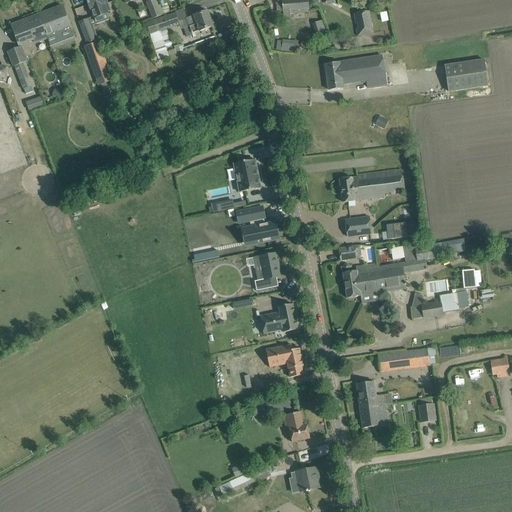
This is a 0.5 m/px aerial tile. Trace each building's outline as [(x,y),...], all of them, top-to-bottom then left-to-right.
[(86,0),(90,10),(91,10),(94,18),(108,13),(108,12),(111,11),(106,0),(86,0)] [(147,3),(154,19),(161,16),(155,0),(147,3)] [(308,0),(296,0),(282,1),(283,17),(290,16),(290,13),(309,12),(308,0)] [(62,6),(36,16),(40,26),(42,25),(47,39),(58,35),(59,35),(71,30),(66,15),(62,6)] [(187,19),(184,9),(175,12),(175,13),(146,23),(151,40),(152,39),(155,48),(154,49),(158,60),(168,57),(177,54),(176,52),(184,50),(182,44),(179,46),(178,45),(174,46),(175,50),(167,52),(159,31),(179,24),(178,22),(186,19),(187,19)] [(198,15),(187,19),(186,19),(189,27),(184,29),(186,37),(192,35),(192,34),(199,31),(199,32),(213,27),(208,11),(198,15)] [(373,34),(369,11),(354,14),(355,24),(357,23),(359,29),(356,30),(357,37),(373,34)] [(12,25),(15,35),(19,46),(35,40),(36,43),(47,39),(42,25),(40,26),(36,16),(12,25)] [(79,22),(87,44),(103,39),(101,34),(94,36),(88,19),(79,22)] [(314,22),(318,39),(327,37),(324,20),(314,22)] [(297,52),(298,41),(282,40),(281,51),(297,52)] [(113,81),(98,42),(84,47),(98,87),(113,81)] [(302,52),(314,52),(313,44),(301,44),(302,52)] [(6,53),(12,67),(14,66),(23,89),(31,86),(23,63),(27,62),(21,47),(6,53)] [(407,73),(435,69),(432,49),(403,53),(407,73)] [(325,65),(329,91),(340,89),(339,84),(366,80),(367,88),(387,85),(382,56),(340,62),(340,63),(325,65)] [(448,93),(458,92),(489,87),(484,60),(444,65),(448,93)] [(9,67),(0,65),(0,82),(6,83),(9,67)] [(69,74),(63,79),(68,84),(74,78),(69,74)] [(60,99),(64,93),(56,88),(52,94),(60,99)] [(29,110),(44,105),(42,99),(27,103),(29,110)] [(381,117),(377,126),(384,129),(388,121),(381,117)] [(245,162),(234,164),(239,193),(261,188),(255,160),(252,160),(252,159),(245,160),(245,162)] [(343,203),(353,202),(385,197),(385,195),(404,193),(401,170),(367,174),(357,175),(357,178),(340,180),(343,203)] [(206,195),(200,181),(190,185),(189,181),(180,184),(191,211),(202,206),(199,198),(206,195)] [(217,206),(212,207),(213,214),(235,209),(233,200),(217,204),(217,206)] [(276,229),(275,222),(266,223),(265,218),(266,218),(263,206),(237,211),(240,223),(250,221),(251,226),(242,228),(245,246),(254,244),(279,239),(277,229),(276,229)] [(372,235),(370,217),(345,219),(347,237),(372,235)] [(414,222),(386,225),(388,240),(416,236),(414,222)] [(503,242),(511,241),(511,239),(511,233),(502,234),(503,242)] [(464,252),(466,251),(464,240),(433,245),(435,257),(464,252)] [(433,245),(432,243),(415,245),(415,246),(418,261),(425,260),(435,259),(435,257),(433,245)] [(405,258),(406,263),(418,261),(415,246),(415,245),(403,248),(405,258)] [(341,261),(358,259),(356,246),(338,249),(341,261)] [(264,280),(255,282),(257,291),(270,288),(269,280),(277,278),(281,277),(276,254),(260,257),(264,280)] [(406,289),(402,264),(378,268),(378,264),(356,267),(356,270),(352,272),(343,273),(347,299),(361,296),(362,304),(372,302),(371,295),(406,289)] [(462,271),(464,289),(477,288),(475,270),(462,271)] [(494,289),(481,289),(482,298),(494,297),(494,289)] [(441,302),(441,303),(443,313),(459,311),(457,294),(452,295),(440,297),(441,302)] [(424,318),(443,315),(443,313),(441,303),(441,302),(422,305),(424,318)] [(298,332),(293,306),(279,309),(279,311),(260,315),(263,333),(283,329),(284,334),(298,332)] [(288,342),(262,347),(266,365),(284,361),(286,375),(300,373),(298,364),(299,364),(296,346),(293,347),(293,345),(289,345),(288,342)] [(380,373),(430,366),(429,365),(436,364),(435,356),(438,355),(438,348),(427,349),(378,355),(380,373)] [(240,358),(228,360),(233,384),(245,381),(240,358)] [(510,377),(507,359),(491,361),(493,376),(497,375),(497,379),(510,377)] [(360,408),(386,405),(393,404),(391,394),(377,396),(375,382),(357,384),(360,408)] [(286,395),(249,407),(253,418),(260,415),(261,419),(278,413),(277,407),(288,404),(286,395)] [(421,423),(436,421),(434,404),(419,406),(421,423)] [(363,428),(379,426),(389,425),(388,416),(386,416),(385,412),(387,412),(386,405),(360,408),(363,428)] [(292,443),(300,441),(310,439),(307,425),(302,426),(302,423),(303,423),(301,412),(286,416),(292,443)] [(226,422),(233,419),(231,414),(224,417),(226,422)] [(273,465),(271,465),(270,465),(272,474),(301,467),(298,454),(288,456),(289,459),(272,463),(273,465)] [(236,478),(250,471),(246,462),(232,469),(236,478)] [(270,464),(251,473),(255,483),(261,481),(271,476),(270,474),(272,474),(270,465),(271,465),(270,464)] [(306,492),(308,492),(308,491),(321,488),(317,468),(296,472),(300,492),(306,491),(306,492)] [(230,482),(219,487),(224,497),(234,493),(230,482)] [(222,505),(224,511),(257,511),(249,493),(222,505)]
